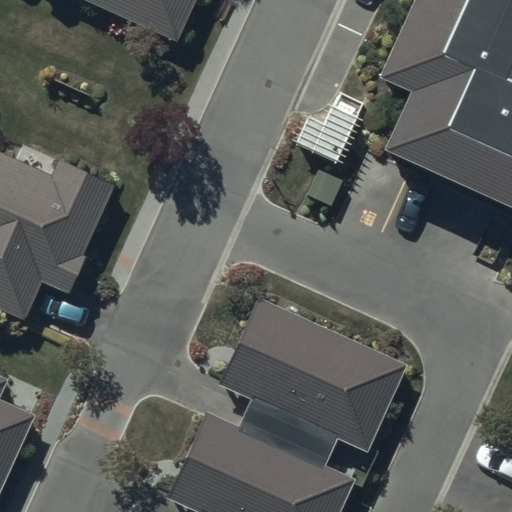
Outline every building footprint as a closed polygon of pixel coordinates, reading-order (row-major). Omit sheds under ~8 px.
[(67,0),(170,44),(189,0),(67,0)] [(511,0),(419,0),(372,103),(404,116),(378,174),(511,235),(511,0)] [(0,318),(19,328),(38,287),(66,301),(118,189),(54,160),(45,179),(0,158),(0,318)] [(339,511),(347,493),(321,482),(336,452),(364,464),(402,376),(256,309),(214,396),(246,407),(234,435),(203,423),(166,511),(339,511)] [(0,491),(30,427),(0,413),(0,399),(4,391),(0,389),(0,491)]
